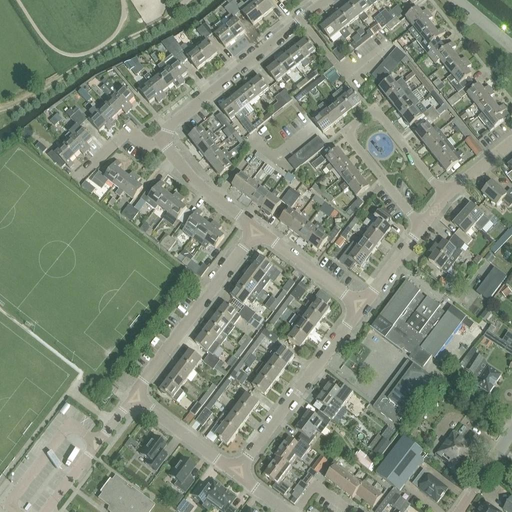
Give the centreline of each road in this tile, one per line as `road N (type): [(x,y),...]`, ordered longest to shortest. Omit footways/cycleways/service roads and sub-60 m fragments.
road 1 (residential): [(422,227),(347,131),(376,108),(447,197)]
road 2 (residential): [(166,143),(172,127),(331,0)]
road 3 (residential): [(237,473),(361,307)]
road 4 (residential): [(135,395),(258,231)]
road 5 (residential): [(47,511),(135,395)]
road 6 (residential): [(258,231),(191,181),(166,143)]
road 7 (residential): [(237,473),(135,395)]
road 8 (residential): [(361,307),(258,231)]
